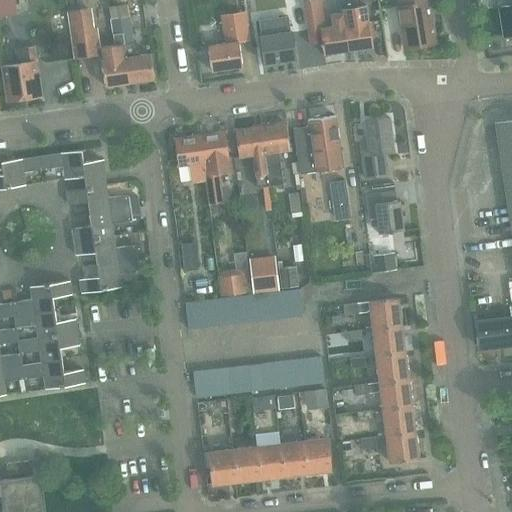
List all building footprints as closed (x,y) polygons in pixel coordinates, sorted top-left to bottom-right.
[(14,0),(0,0),(0,16),(17,14),(14,0)] [(179,0),(181,16),(190,16),(189,0),(179,0)] [(304,0),(307,18),(311,43),(322,41),(324,53),(349,49),(344,20),(341,0),(330,0),(334,25),(325,27),(320,0),(304,0)] [(341,0),(349,49),(374,46),(370,20),(368,5),(356,6),(354,0),(341,0)] [(398,5),(404,43),(405,47),(436,41),(436,37),(429,0),(401,0),(402,4),(398,5)] [(511,0),(511,4),(511,6),(500,8),(504,35),(511,33),(511,0)] [(122,32),(114,33),(115,44),(100,47),(97,26),(91,27),(88,7),(68,10),(75,58),(101,54),(106,86),(129,82),(122,32)] [(222,14),(226,41),(209,44),(212,69),(244,65),(240,41),(250,39),(246,11),(222,14)] [(112,21),(114,33),(122,32),(129,82),(155,79),(151,53),(136,55),(131,15),(111,18),(112,21)] [(286,17),(261,21),(261,23),(263,35),(261,35),(265,62),(297,57),(293,30),(288,31),(286,17)] [(2,65),(8,100),(42,95),(37,60),(30,61),(28,47),(16,48),(18,63),(2,65)] [(293,128),(299,174),(343,168),(336,115),(308,119),(308,125),(293,128)] [(385,152),(393,151),(389,117),(365,120),(368,141),(360,141),(365,177),(387,175),(385,152)] [(511,120),(496,123),(511,231),(511,120)] [(287,123),(261,126),(268,186),(284,185),(280,151),(290,150),(287,123)] [(261,126),(236,130),(240,156),(252,155),(257,188),(268,186),(261,126)] [(200,135),(206,180),(207,180),(210,204),(223,202),(219,173),(231,171),(229,158),(226,131),(200,135)] [(192,182),(206,180),(200,135),(175,139),(179,165),(190,164),(192,182)] [(80,150),(41,155),(43,168),(62,165),(64,179),(84,176),(104,173),(102,160),(82,163),(80,150)] [(465,150),(465,173),(489,173),(489,150),(465,150)] [(43,168),(41,155),(14,159),(4,161),(6,174),(0,174),(0,188),(24,185),(22,171),(43,168)] [(87,201),(89,213),(130,208),(128,195),(108,198),(106,184),(86,187),(66,190),(68,204),(87,201)] [(365,193),(369,219),(377,217),(379,233),(404,230),(400,200),(390,201),(389,191),(365,193)] [(300,212),(298,193),(288,194),(291,213),(300,212)] [(349,205),(333,208),(335,220),(351,217),(349,205)] [(72,228),(74,242),(113,236),(111,224),(132,221),(130,208),(89,213),(90,225),(72,228)] [(267,213),(252,213),(253,235),(267,235),(267,213)] [(95,253),(96,264),(137,257),(136,245),(115,248),(113,236),(74,242),(76,255),(95,253)] [(195,243),(182,245),(185,268),(198,267),(195,243)] [(301,244),(292,245),(294,262),(303,261),(301,244)] [(373,255),(375,272),(396,269),(393,253),(373,255)] [(275,256),(249,259),(253,294),(265,293),(276,292),(279,291),(275,256)] [(137,257),(96,264),(98,276),(80,279),(82,293),(121,287),(119,275),(140,272),(137,257)] [(296,287),(298,286),(296,266),(278,268),(280,289),(296,287)] [(218,271),(221,296),(251,292),(248,268),(218,271)] [(32,299),(13,302),(14,316),(54,309),(52,297),(72,294),(70,281),(30,286),(32,299)] [(9,289),(2,290),(3,299),(10,298),(9,289)] [(299,289),(288,290),(291,317),(302,315),(299,289)] [(291,317),(288,290),(279,291),(276,292),(279,318),(291,317)] [(268,319),(279,318),(276,292),(265,293),(268,319)] [(257,321),(268,319),(265,293),(253,294),(257,321)] [(245,322),(257,321),(253,294),(242,296),(245,322)] [(245,322),(242,296),(231,297),(234,323),(245,322)] [(223,325),(234,323),(231,297),(219,298),(223,325)] [(371,308),(373,328),(401,324),(398,297),(343,304),(344,315),(366,312),(371,308)] [(211,326),(223,325),(219,298),(208,300),(211,326)] [(200,327),(211,326),(208,300),(197,301),(200,327)] [(200,327),(197,301),(185,302),(188,329),(200,327)] [(0,317),(14,316),(13,302),(0,304),(0,317)] [(56,321),(54,309),(14,316),(16,327),(17,328),(26,327),(36,325),(38,337),(77,332),(76,318),(56,321)] [(339,316),(330,317),(331,326),(340,325),(339,316)] [(511,317),(476,323),(480,348),(511,343),(511,317)] [(373,328),(377,355),(404,352),(401,324),(373,328)] [(0,343),(18,341),(19,340),(17,328),(16,327),(0,329),(0,343)] [(346,332),(348,342),(362,340),(361,330),(346,332)] [(19,353),(21,354),(31,353),(40,351),(40,356),(42,362),(62,359),(60,348),(79,345),(77,332),(38,337),(19,340),(18,341),(19,353)] [(0,368),(23,365),(21,354),(19,353),(1,355),(0,349),(0,368)] [(377,355),(380,381),(408,378),(404,352),(377,355)] [(313,383),(324,382),(321,356),(309,357),(313,383)] [(301,384),(313,383),(309,357),(298,359),(301,384)] [(350,359),(351,369),(366,366),(364,357),(350,359)] [(38,363),(23,365),(25,378),(44,375),(46,388),(85,383),(83,368),(64,371),(62,359),(42,362),(38,363)] [(286,360),(289,386),(301,384),(298,359),(286,360)] [(275,361),(278,387),(289,386),(286,360),(275,361)] [(266,389),(278,387),(275,361),(263,363),(266,389)] [(266,389),(263,363),(251,364),(255,390),(266,389)] [(255,390),(251,364),(240,366),(243,391),(255,390)] [(23,365),(0,368),(0,395),(6,395),(4,381),(25,378),(23,365)] [(228,367),(231,393),(243,391),(240,366),(228,367)] [(228,367),(217,368),(220,394),(231,393),(228,367)] [(208,396),(220,394),(217,368),(205,370),(208,396)] [(194,371),(196,397),(208,396),(205,370),(194,371)] [(381,389),(383,409),(411,406),(408,378),(380,381),(353,385),(355,395),(377,392),(381,389)] [(304,392),(307,410),(328,407),(326,389),(304,392)] [(294,407),(293,395),(278,397),(279,409),(294,407)] [(271,409),(269,396),(251,397),(253,411),(271,409)] [(340,414),(355,412),(353,399),(338,402),(340,414)] [(383,409),(387,436),(415,434),(411,406),(383,409)] [(357,412),(358,423),(372,421),(371,411),(357,412)] [(415,434),(387,436),(390,463),(418,459),(415,434)] [(360,439),(362,449),(376,447),(374,437),(360,439)] [(328,438),(305,441),(308,473),(331,471),(328,438)] [(305,441),(281,443),(285,476),(308,473),(305,441)] [(281,443),(256,446),(260,479),(285,476),(281,443)] [(256,446),(234,449),(238,481),(260,479),(256,446)] [(238,481),(234,449),(210,451),(214,484),(238,481)] [(352,451),(342,452),(343,459),(352,458),(352,451)] [(29,461),(6,464),(8,478),(31,475),(29,461)] [(8,495),(9,506),(39,502),(38,493),(36,476),(3,480),(5,496),(8,495)] [(40,511),(39,502),(9,506),(6,506),(6,511),(40,511)]
